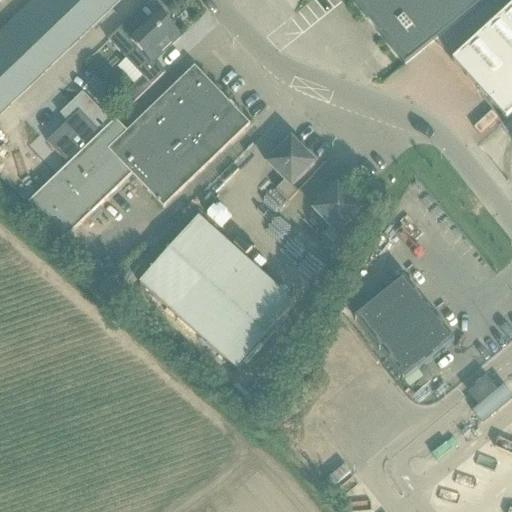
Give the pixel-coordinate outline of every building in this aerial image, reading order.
[(0,117),(122,0),(36,0),(0,34),(0,117)] [(349,0),(404,67),(485,0),(349,0)] [(511,7),(452,62),(452,63),(478,92),(505,121),(511,114),(511,7)] [(107,41),(151,88),(163,77),(152,65),(180,39),(157,15),(147,26),(136,14),(107,41)] [(228,103),(194,69),(126,134),(114,122),(28,205),(62,241),(131,176),(163,209),(247,128),(250,127),(236,112),(237,111),(236,109),(234,111),(229,105),(230,103),(229,102),(228,103)] [(303,154),(291,142),(267,166),(283,183),(284,183),(275,191),(288,204),(297,194),(291,189),(314,166),(311,162),(313,161),(305,152),(303,154)] [(337,188),(336,189),(313,212),(330,229),(322,238),(334,250),(344,241),(338,235),(361,212),(358,209),(360,207),(352,199),(350,201),(338,190),(337,188)] [(235,371),(281,321),(294,306),(198,220),(185,235),(139,285),(235,371)] [(453,342),(403,280),(354,320),(403,381),(453,342)] [(481,424),(511,399),(504,389),(473,415),(481,424)]
